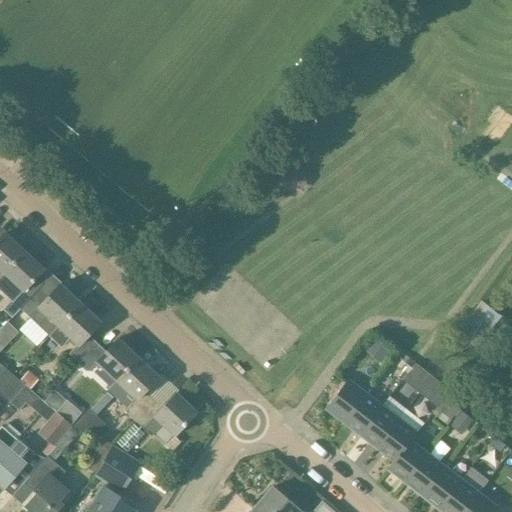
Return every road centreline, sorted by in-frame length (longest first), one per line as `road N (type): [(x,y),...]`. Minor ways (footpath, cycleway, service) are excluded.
road 1 (residential): [(252,414),(0,177)]
road 2 (residential): [(372,511),(252,414)]
